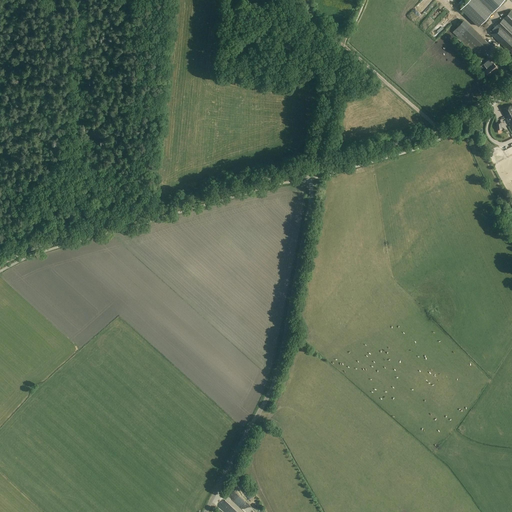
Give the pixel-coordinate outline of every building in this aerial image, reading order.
[(503,0),(469,0),(460,10),(478,27),(503,0)] [(511,52),(511,10),(491,31),(493,32),(491,34),(493,36),(507,50),(508,49),(511,52)] [(464,19),(453,32),(480,57),(491,44),(464,19)] [(493,63),(489,59),(483,64),(487,68),(485,70),(490,76),(498,68),(493,63)] [(244,511),(249,506),(235,492),(230,496),(244,511)]
